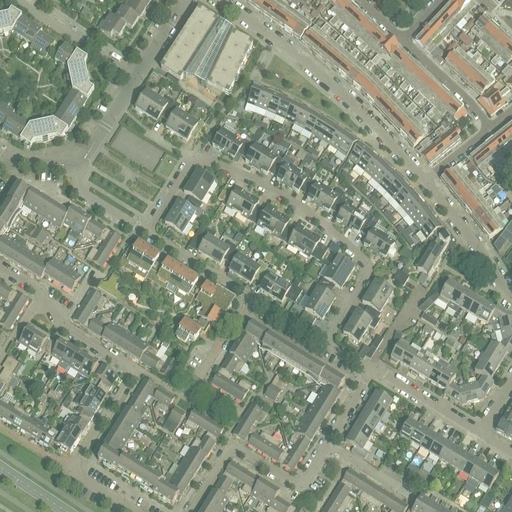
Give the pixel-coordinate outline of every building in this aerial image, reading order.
[(129,0),(122,12),(137,22),(145,10),(129,0)] [(151,0),(129,0),(145,10),(151,0)] [(257,0),(254,7),(262,12),(269,0),(257,0)] [(269,0),(262,12),(269,18),(280,2),(277,0),(269,0)] [(329,24),(331,25),(351,4),(347,0),(346,0),(335,0),(331,5),(335,8),(331,12),(336,16),(329,24)] [(455,0),(454,0),(449,6),(463,20),(470,13),(455,0)] [(470,0),(455,0),(470,13),(476,6),(470,0)] [(269,18),(277,23),(287,7),(280,2),(269,18)] [(331,25),(333,27),(339,21),(344,26),(358,11),(351,4),(331,25)] [(307,14),(310,10),(304,6),(301,10),(307,14)] [(322,6),(317,11),(321,15),(326,9),(322,6)] [(449,6),(442,13),(457,27),(463,20),(449,6)] [(277,23),(285,29),(295,13),(287,7),(277,23)] [(477,11),(482,16),(486,12),(481,8),(477,11)] [(180,81),(218,23),(199,10),(161,69),(169,74),(180,81)] [(311,15),(316,20),(319,16),(314,11),(311,15)] [(365,17),(358,11),(344,26),(349,30),(343,36),(345,38),(365,17)] [(9,16),(0,17),(0,36),(12,33),(21,19),(11,12),(9,16)] [(122,12),(116,20),(115,21),(126,28),(131,31),(137,22),(122,12)] [(285,29),(293,35),(303,18),(295,13),(285,29)] [(442,13),(436,20),(450,34),(457,27),(442,13)] [(110,17),(100,32),(113,41),(115,37),(118,39),(126,28),(115,21),(116,20),(110,17)] [(372,24),(365,17),(345,38),(347,40),(353,34),(358,38),(372,24)] [(300,40),(312,24),(303,18),(293,35),(300,40)] [(484,18),(471,32),(478,39),(492,24),(484,18)] [(31,25),(21,19),(12,33),(22,40),(31,25)] [(436,20),(429,28),(443,41),(450,34),(436,20)] [(477,23),(476,22),(473,20),(468,24),(472,28),(477,23)] [(363,43),(358,49),(360,51),(379,30),(372,24),(358,38),(363,43)] [(467,33),(472,28),(468,24),(464,29),(467,33)] [(483,43),(477,50),(479,52),(499,31),(492,24),(478,39),(483,43)] [(42,32),(31,25),(22,40),(32,46),(40,35),(42,32)] [(320,32),(315,27),(302,42),(310,48),(328,27),(326,25),(320,32)] [(310,48),(317,54),(330,40),(325,35),(330,29),(328,27),(310,48)] [(429,28),(423,34),(437,48),(443,41),(429,28)] [(367,47),(372,51),(386,37),(379,30),(360,51),(362,53),(367,47)] [(479,52),(481,54),(487,47),(492,52),(506,37),(499,31),(479,52)] [(467,37),(465,35),(463,33),(458,39),(462,42),(464,39),(467,37)] [(416,42),(430,55),(437,48),(423,34),(416,42)] [(30,49),(38,54),(47,40),(40,35),(32,46),(30,49)] [(253,45),(232,35),(207,85),(205,89),(219,98),(222,93),(228,95),(253,45)] [(371,62),(373,65),(394,43),(386,36),(386,37),(372,51),(373,52),(373,51),(378,55),(371,62)] [(317,54),(325,61),(343,39),(340,37),(335,44),(330,40),(317,54)] [(467,37),(464,39),(471,45),(473,42),(467,37)] [(497,56),(491,63),(493,65),(511,44),(511,43),(506,37),(492,52),(497,56)] [(325,61),(332,67),(345,52),(339,48),(345,41),(343,39),(325,61)] [(471,45),(464,39),(462,42),(468,48),(471,45)] [(55,44),(47,40),(38,54),(46,59),(55,44)] [(454,42),(450,47),(454,51),(458,46),(454,42)] [(375,67),(376,66),(382,59),(387,64),(386,64),(387,65),(400,50),(401,50),(394,43),(373,65),(375,67)] [(501,60),(507,65),(511,59),(511,44),(493,65),(495,67),(501,60)] [(64,46),(57,58),(55,61),(67,69),(76,54),(64,46)] [(450,56),(454,51),(450,47),(446,52),(450,56)] [(445,63),(452,70),(466,56),(458,49),(455,53),(454,53),(445,63)] [(332,67),(339,73),(357,52),(355,50),(349,56),(345,52),(332,67)] [(391,69),(386,75),(388,77),(407,56),(400,50),(387,65),(391,69)] [(339,73),(347,79),(359,65),(354,60),(359,54),(357,52),(339,73)] [(452,70),(459,77),(479,55),(477,53),(474,57),(469,52),(466,56),(452,70)] [(87,102),(93,93),(94,91),(90,89),(85,65),(87,61),(76,54),(67,69),(72,93),(87,102)] [(459,77),(467,83),(480,69),(475,64),(481,57),(479,55),(459,77)] [(388,77),(390,79),(395,73),(400,78),(414,63),(407,56),(388,77)] [(435,60),(440,65),(444,61),(439,56),(435,60)] [(347,79),(354,86),(372,64),(370,62),(364,69),(359,65),(347,79)] [(421,69),(414,63),(400,78),(405,82),(400,88),(402,90),(421,69)] [(374,66),(372,64),(354,86),(361,91),(374,77),(368,72),(374,66)] [(467,83),(474,90),(493,68),(491,67),(485,73),(480,69),(467,83)] [(474,90),(481,96),(497,79),(493,74),(496,71),(493,68),(474,90)] [(402,90),(404,92),(409,86),(414,91),(428,76),(421,69),(402,90)] [(503,82),(511,90),(511,76),(505,70),(501,74),(507,79),(503,82)] [(212,109),(215,104),(180,81),(169,74),(166,79),(212,109)] [(435,82),(428,76),(414,91),(419,95),(413,102),(415,104),(435,82)] [(361,91),(361,92),(367,98),(387,80),(385,77),(379,83),(374,77),(361,91)] [(383,87),(389,82),(387,80),(367,98),(374,105),(388,92),(383,87)] [(415,104),(417,106),(423,99),(428,104),(442,89),(435,82),(415,104)] [(247,104),(257,108),(264,91),(259,89),(260,89),(253,86),(253,87),(254,87),(247,104)] [(449,95),(442,89),(428,104),(433,108),(427,115),(429,117),(449,95)] [(497,96),(492,90),(478,101),(485,109),(508,90),(506,89),(497,96)] [(500,99),(510,91),(508,90),(485,109),(491,117),(505,105),(500,99)] [(257,108),(266,112),(274,94),(268,92),(268,93),(264,91),(257,108)] [(374,105),(381,112),(401,93),(399,91),(392,97),(388,92),(374,105)] [(135,109),(146,116),(157,98),(147,92),(135,109)] [(72,93),(54,122),(68,131),(87,102),(72,93)] [(396,101),(403,95),(401,93),(381,112),(387,119),(401,106),(396,101)] [(266,112),(276,116),(283,99),(279,97),(280,97),(274,94),(266,112)] [(456,102),(449,95),(429,117),(431,119),(438,112),(443,117),(456,102)] [(161,115),(166,118),(175,103),(166,97),(163,102),(157,98),(146,116),(156,123),(161,115)] [(276,116),(285,120),(293,103),(288,100),(288,101),(283,99),(276,116)] [(464,109),(456,102),(443,117),(447,112),(459,123),(467,114),(463,110),(464,109)] [(166,129),(176,135),(187,118),(177,111),(180,106),(175,103),(166,118),(171,121),(166,129)] [(285,120),(294,125),(303,109),(299,107),(299,106),(293,103),(285,120)] [(387,119),(394,126),(414,107),(412,104),(406,111),(401,106),(387,119)] [(3,131),(20,142),(30,127),(13,116),(14,113),(1,105),(0,106),(0,124),(5,128),(3,131)] [(410,115),(416,109),(414,107),(394,126),(400,133),(414,120),(410,115)] [(307,111),(303,109),(294,125),(303,130),(312,113),(307,110),(307,111)] [(318,116),(312,113),(303,130),(300,135),(309,140),(312,135),(321,119),(317,117),(318,116)] [(197,137),(205,125),(200,122),(198,125),(187,118),(176,135),(187,142),(192,134),(197,137)] [(428,120),(426,118),(419,125),(414,120),(400,133),(407,140),(428,120)] [(312,135),(321,140),(331,124),(326,121),(325,122),(321,119),(312,135)] [(423,129),(430,122),(428,120),(407,140),(414,147),(428,134),(423,129)] [(61,142),(65,137),(68,131),(54,122),(30,127),(20,142),(31,149),(33,145),(56,139),(61,142)] [(321,140),(329,146),(339,131),(336,128),(336,127),(331,124),(321,140)] [(212,147),(223,153),(233,138),(217,128),(211,139),(215,142),(212,147)] [(456,136),(452,132),(449,128),(445,132),(442,128),(438,131),(452,148),(460,142),(456,136)] [(458,128),(452,132),(456,136),(461,132),(458,128)] [(511,133),(508,128),(500,134),(511,148),(511,133)] [(329,146),(338,152),(349,136),(344,132),(343,133),(339,131),(329,146)] [(438,137),(434,141),(445,154),(452,148),(438,131),(435,134),(438,137)] [(511,148),(500,134),(493,140),(505,156),(509,153),(511,155),(511,148)] [(357,144),(357,143),(353,140),(354,140),(349,136),(338,152),(346,158),(357,143),(357,144)] [(243,144),(233,138),(223,153),(234,160),(239,151),(244,154),(251,142),(250,144),(245,141),(243,144)] [(427,140),(423,143),(437,160),(445,154),(434,141),(430,143),(427,140)] [(493,140),(485,146),(501,165),(505,162),(502,159),(505,156),(493,140)] [(245,162),(256,169),(267,151),(251,142),(244,154),(248,157),(245,162)] [(288,151),(291,146),(286,143),(282,148),(288,151)] [(419,153),(429,166),(437,160),(423,143),(420,146),(423,150),(419,153)] [(348,159),(357,166),(369,151),(364,147),(363,148),(359,145),(348,159)] [(485,146),(478,152),(490,168),(494,164),(497,168),(501,166),(501,165),(485,146)] [(270,170),(274,173),(282,161),(267,151),(256,169),(267,175),(270,170)] [(314,151),(312,155),(320,160),(323,156),(314,151)] [(357,166),(364,172),(376,159),(373,156),(373,155),(369,151),(357,166)] [(470,159),(486,178),(489,175),(486,171),(490,168),(478,152),(470,159)] [(276,181),(287,187),(297,171),(292,168),(295,163),(285,157),(282,161),(274,173),(275,173),(280,175),(276,181)] [(364,172),(372,179),(385,165),(380,161),(380,162),(376,159),(364,172)] [(326,168),(329,164),(324,160),(321,164),(326,168)] [(501,165),(501,166),(508,175),(511,171),(505,162),(501,165)] [(389,169),(385,165),(372,179),(369,183),(376,189),(380,186),(392,173),(389,170),(389,169)] [(441,179),(448,187),(467,172),(463,168),(460,171),(457,167),(441,179)] [(302,175),(297,171),(287,187),(298,194),(301,189),(306,192),(312,181),(316,175),(305,169),(302,175)] [(197,172),(190,182),(208,193),(215,183),(197,172)] [(448,187),(454,195),(469,182),(466,178),(469,175),(467,172),(448,187)] [(380,186),(387,193),(400,180),(396,176),(392,173),(380,186)] [(349,175),(346,179),(351,183),(354,180),(349,175)] [(387,193),(394,201),(407,188),(404,185),(405,184),(400,180),(387,193)] [(307,200),(318,206),(327,191),(312,181),(306,192),(305,192),(310,195),(307,200)] [(192,198),(189,203),(199,209),(203,204),(202,204),(208,193),(190,182),(184,193),(192,198)] [(454,195),(460,202),(479,186),(476,182),(472,186),(469,182),(454,195)] [(360,192),(364,188),(359,184),(356,187),(360,192)] [(13,227),(18,219),(16,217),(20,211),(17,210),(30,189),(25,187),(24,189),(18,185),(4,208),(0,214),(0,237),(5,230),(7,231),(11,225),(13,227)] [(460,202),(466,209),(481,197),(478,193),(482,190),(479,186),(460,202)] [(490,190),(496,196),(497,195),(501,192),(502,192),(498,187),(495,186),(490,190)] [(394,201),(401,208),(415,195),(411,191),(410,191),(407,188),(394,201)] [(218,199),(223,202),(229,192),(225,189),(218,199)] [(332,208),(336,211),(346,195),(337,189),(334,194),(327,191),(318,206),(328,213),(332,208)] [(222,204),(237,214),(248,196),(237,190),(234,195),(229,192),(223,202),(222,204)] [(32,191),(22,206),(32,212),(41,197),(32,191)] [(501,192),(497,195),(502,200),(506,197),(502,192),(501,192)] [(336,222),(347,228),(357,212),(356,212),(350,209),(353,203),(344,198),(346,195),(336,211),(341,214),(336,222)] [(401,208),(408,216),(422,204),(419,201),(419,200),(415,195),(401,208)] [(237,214),(252,223),(260,211),(256,208),(259,203),(248,196),(237,214)] [(32,212),(38,216),(36,220),(39,222),(51,202),(41,197),(32,212)] [(375,205),(378,202),(374,197),(370,201),(375,205)] [(466,209),(472,217),(491,201),(488,198),(484,201),(481,197),(466,209)] [(472,217),(478,224),(493,212),(497,208),(491,201),(472,217)] [(60,208),(51,202),(39,222),(41,224),(44,219),(50,223),(60,208)] [(204,212),(199,209),(189,203),(186,207),(178,202),(171,213),(189,224),(195,215),(200,218),(204,212)] [(378,202),(375,205),(379,210),(383,206),(378,202)] [(408,216),(414,224),(429,212),(425,207),(425,208),(422,204),(408,216)] [(365,233),(374,218),(375,218),(370,215),(370,214),(360,207),(356,212),(357,212),(347,228),(358,235),(361,230),(365,233)] [(69,214),(60,208),(50,223),(60,229),(63,224),(69,214)] [(72,209),(70,211),(69,214),(63,224),(72,230),(82,214),(72,209)] [(252,223),(268,233),(279,215),(268,209),(265,214),(260,211),(252,223)] [(414,224),(420,232),(435,221),(432,217),(433,217),(429,212),(414,224)] [(478,224),(483,232),(503,216),(500,213),(496,216),(493,212),(478,224)] [(165,224),(170,227),(182,235),(189,224),(171,213),(165,224)] [(72,230),(82,235),(91,220),(82,214),(72,230)] [(268,233),(283,242),(291,230),(286,227),(290,222),(279,215),(268,233)] [(483,232),(490,240),(509,224),(503,216),(483,232)] [(364,246),(374,253),(384,237),(373,230),(377,225),(376,224),(378,221),(374,218),(365,233),(370,236),(364,246)] [(82,235),(91,241),(94,236),(100,239),(106,229),(91,220),(82,235)] [(420,232),(426,240),(442,229),(438,224),(435,221),(420,232)] [(511,243),(511,224),(494,247),(498,254),(499,253),(509,241),(511,243)] [(48,235),(30,225),(27,230),(24,235),(41,246),(48,235)] [(193,238),(199,242),(205,231),(204,231),(200,228),(193,238)] [(283,242),(299,252),(310,234),(299,228),(296,233),(291,230),(283,242)] [(121,238),(106,229),(100,239),(105,243),(102,247),(112,253),(121,238)] [(198,253),(209,259),(219,244),(212,239),(215,234),(206,229),(204,231),(205,231),(199,242),(203,245),(198,253)] [(432,246),(443,253),(448,244),(448,243),(449,241),(448,238),(442,229),(426,240),(427,240),(433,236),(437,241),(434,247),(432,246)] [(311,256),(315,259),(322,249),(317,246),(320,241),(310,234),(299,252),(309,259),(311,256)] [(4,236),(0,242),(0,255),(4,258),(14,242),(4,236)] [(395,250),(392,248),(395,243),(384,237),(374,253),(385,259),(388,255),(391,257),(393,257),(394,256),(396,253),(396,251),(395,250)] [(406,242),(410,247),(414,244),(410,239),(406,242)] [(13,263),(25,245),(25,244),(21,241),(19,245),(14,242),(4,258),(13,263)] [(78,246),(82,252),(89,246),(85,241),(78,246)] [(120,264),(135,273),(150,249),(140,242),(135,251),(130,248),(120,264)] [(225,258),(229,261),(236,250),(235,250),(237,248),(227,242),(224,247),(219,244),(209,259),(220,266),(225,258)] [(13,263),(22,269),(32,253),(27,250),(28,247),(25,245),(13,263)] [(432,246),(425,258),(438,266),(441,261),(439,260),(443,253),(432,246)] [(99,252),(93,249),(87,259),(102,269),(112,253),(102,247),(99,252)] [(401,254),(406,257),(410,251),(405,248),(401,254)] [(146,278),(151,280),(159,266),(155,263),(160,255),(150,249),(135,273),(145,279),(146,278)] [(327,252),(322,249),(315,259),(320,262),(327,252)] [(229,272),(240,278),(249,263),(238,256),(240,253),(236,250),(229,261),(234,264),(229,272)] [(22,269),(32,275),(41,259),(32,253),(22,269)] [(337,258),(330,269),(348,280),(354,269),(337,258)] [(438,266),(425,258),(417,271),(422,274),(417,283),(423,286),(433,270),(435,271),(438,266)] [(41,281),(43,278),(44,276),(44,275),(51,265),(50,264),(41,259),(32,275),(41,281)] [(63,266),(54,260),(53,260),(50,264),(51,265),(44,275),(44,276),(53,281),(63,266)] [(165,289),(177,269),(179,266),(169,260),(164,269),(159,266),(151,280),(165,289)] [(255,277),(260,280),(269,265),(268,264),(267,267),(258,261),(255,266),(249,263),(240,278),(250,285),(255,277)] [(260,291),(271,297),(280,282),(273,277),(276,272),(272,270),(273,268),(269,265),(260,280),(265,283),(260,291)] [(53,281),(62,287),(72,271),(68,269),(63,266),(53,281)] [(179,266),(177,269),(165,289),(166,290),(168,285),(177,290),(175,295),(189,272),(179,266)] [(323,278),(320,283),(330,290),(333,285),(341,290),(348,280),(330,269),(324,279),(323,278)] [(82,277),(72,271),(62,287),(72,293),(82,277)] [(409,277),(408,276),(399,271),(396,276),(406,282),(409,277)] [(175,295),(189,304),(198,290),(194,287),(199,279),(189,272),(175,295)] [(108,283),(114,287),(118,279),(113,276),(108,283)] [(403,287),(406,282),(396,276),(393,281),(403,287)] [(291,299),(298,288),(300,284),(295,280),(290,288),(280,282),(271,297),(281,304),(286,296),(291,299)] [(375,282),(369,292),(387,303),(393,293),(375,282)] [(437,291),(429,299),(433,304),(437,300),(447,306),(449,303),(450,303),(458,288),(449,282),(446,288),(442,286),(437,291)] [(0,300),(2,298),(3,299),(7,302),(14,292),(0,283),(0,300)] [(101,283),(97,288),(104,292),(107,287),(101,283)] [(318,289),(311,299),(329,310),(335,300),(327,295),(330,290),(320,283),(317,288),(318,289)] [(202,306),(203,309),(204,314),(198,323),(194,320),(208,329),(210,325),(219,330),(236,301),(208,284),(204,290),(200,287),(198,290),(189,304),(190,305),(193,300),(202,306)] [(114,291),(107,287),(104,292),(111,296),(114,291)] [(302,291),(298,288),(291,299),(296,302),(302,291)] [(468,293),(458,288),(450,303),(459,308),(468,293)] [(92,291),(82,306),(92,312),(95,307),(101,311),(107,301),(92,291)] [(120,294),(114,291),(111,296),(116,299),(120,294)] [(28,301),(14,292),(7,302),(12,305),(9,310),(19,316),(28,301)] [(370,308),(367,313),(380,321),(378,319),(381,314),(380,314),(387,303),(369,292),(362,303),(370,308)] [(477,299),(468,293),(459,308),(453,319),(456,321),(463,311),(468,314),(477,299)] [(311,299),(304,310),(322,321),(329,310),(311,299)] [(468,314),(478,320),(487,305),(477,299),(468,314)] [(496,310),(487,305),(478,320),(487,325),(491,319),(492,317),(497,321),(504,310),(498,307),(496,310)] [(82,306),(73,321),(89,331),(95,321),(89,317),(92,312),(82,306)] [(0,311),(0,324),(9,331),(19,316),(9,310),(6,314),(0,311)] [(499,325),(501,332),(511,329),(511,315),(504,310),(497,321),(492,317),(491,319),(499,325)] [(356,313),(350,323),(365,333),(369,327),(374,330),(380,321),(367,313),(364,318),(356,313)] [(421,319),(437,329),(438,328),(436,326),(438,322),(424,314),(421,319)] [(95,321),(89,331),(102,339),(108,329),(112,324),(103,318),(102,318),(98,316),(95,321)] [(204,334),(208,329),(194,320),(191,325),(186,322),(176,337),(185,343),(188,338),(194,342),(200,332),(204,334)] [(343,334),(348,337),(359,344),(365,333),(350,323),(343,334)] [(108,329),(102,339),(105,341),(111,345),(121,329),(115,325),(112,324),(108,329)] [(245,330),(243,334),(264,347),(262,349),(268,353),(266,355),(274,360),(276,357),(286,364),(285,366),(292,371),(294,369),(305,375),(303,378),(311,383),(313,380),(318,384),(319,382),(341,395),(344,390),(341,389),(345,382),(252,325),(247,332),(245,330)] [(18,343),(28,349),(38,334),(28,328),(18,343)] [(121,329),(111,345),(114,346),(121,350),(130,335),(124,331),(121,329)] [(504,343),(503,344),(511,349),(511,329),(501,332),(504,343)] [(403,334),(396,332),(391,350),(395,352),(391,359),(390,362),(396,365),(397,363),(400,364),(409,349),(401,344),(403,334)] [(41,350),(46,353),(52,343),(38,334),(28,349),(38,355),(41,350)] [(130,335),(121,350),(123,352),(130,356),(139,341),(136,339),(133,337),(130,335)] [(257,345),(241,336),(236,345),(251,355),(257,345)] [(376,350),(383,340),(378,337),(372,347),(376,350)] [(60,341),(59,344),(57,346),(52,343),(46,353),(61,363),(70,347),(60,341)] [(139,341),(130,356),(133,358),(140,362),(146,353),(149,347),(144,343),(140,341),(139,341)] [(171,344),(167,351),(171,354),(175,347),(171,344)] [(506,354),(510,356),(511,352),(511,349),(503,344),(500,349),(492,345),(486,354),(501,363),(506,354)] [(236,345),(230,355),(245,364),(251,355),(236,345)] [(67,373),(70,368),(79,353),(70,347),(61,363),(57,368),(67,373)] [(146,353),(140,362),(142,364),(154,371),(160,362),(155,358),(159,353),(151,348),(149,347),(146,353)] [(400,364),(409,370),(418,355),(409,349),(400,364)] [(70,368),(79,374),(88,358),(79,353),(70,368)] [(417,378),(418,375),(431,355),(427,353),(424,358),(418,355),(409,370),(412,372),(411,374),(417,378)] [(486,354),(480,363),(496,372),(501,363),(486,354)] [(230,355),(221,369),(231,375),(234,370),(240,374),(245,364),(230,355)] [(418,375),(428,381),(437,366),(432,363),(435,358),(431,355),(418,375)] [(19,364),(8,357),(5,362),(16,369),(19,364)] [(169,359),(168,360),(163,357),(160,362),(154,371),(169,380),(179,365),(169,359)] [(79,374),(89,380),(92,375),(97,378),(103,368),(88,358),(79,374)] [(12,376),(14,372),(16,369),(5,362),(2,367),(4,369),(3,371),(12,376)] [(480,382),(479,383),(490,390),(494,383),(490,381),(496,372),(480,363),(475,372),(479,375),(483,377),(480,382)] [(20,365),(19,366),(13,375),(16,377),(23,367),(20,365)] [(428,381),(437,387),(447,372),(446,372),(437,366),(428,381)] [(444,396),(450,399),(457,389),(451,385),(459,372),(449,366),(446,372),(447,372),(437,387),(446,392),(444,396)] [(102,381),(99,386),(109,392),(119,377),(103,368),(97,378),(102,381)] [(211,385),(227,394),(233,384),(228,380),(231,375),(221,369),(211,385)] [(3,371),(0,376),(0,377),(10,384),(13,379),(11,377),(12,376),(3,371)] [(275,403),(288,382),(277,375),(264,396),(275,403)] [(0,377),(0,384),(7,389),(8,387),(10,384),(0,377)] [(483,401),(490,390),(479,383),(479,384),(476,385),(475,379),(467,381),(473,404),(483,401)] [(145,380),(136,395),(146,401),(148,396),(154,399),(160,389),(145,380)] [(238,387),(233,384),(227,394),(242,403),(251,388),(241,381),(238,387)] [(462,406),(473,404),(467,381),(466,381),(468,387),(458,389),(457,389),(450,399),(462,406)] [(91,387),(84,397),(100,407),(109,392),(99,386),(96,391),(91,387)] [(339,397),(324,387),(318,397),(333,406),(339,397)] [(175,399),(160,389),(154,399),(159,402),(155,408),(165,414),(175,399)] [(363,401),(369,405),(370,403),(386,412),(392,402),(376,392),(372,400),(366,396),(363,401)] [(91,422),(100,407),(84,397),(84,398),(80,395),(74,404),(84,410),(81,415),(91,422)] [(141,420),(148,409),(142,406),(146,401),(136,395),(126,410),(141,420)] [(0,418),(3,421),(13,405),(9,402),(11,399),(6,396),(0,405),(0,418)] [(318,397),(312,406),(328,416),(333,406),(318,397)] [(357,411),(363,415),(364,413),(380,422),(386,412),(370,403),(369,405),(366,410),(360,406),(357,411)] [(3,421),(12,426),(22,411),(13,405),(3,421)] [(252,406),(242,421),(252,427),(255,422),(261,425),(267,415),(252,406)] [(312,406),(307,415),(322,425),(328,416),(312,406)] [(186,414),(176,408),(162,428),(173,435),(186,414)] [(12,426),(22,432),(31,416),(33,414),(28,410),(26,413),(22,411),(12,426)] [(136,429),(141,420),(126,410),(120,419),(136,429)] [(185,426),(195,432),(198,427),(203,430),(209,420),(194,410),(185,426)] [(496,432),(505,437),(511,425),(511,413),(508,411),(496,432)] [(351,421),(357,425),(358,423),(374,432),(380,422),(364,413),(363,415),(360,420),(354,416),(351,421)] [(409,421),(399,437),(409,443),(419,427),(417,426),(412,423),(416,417),(411,414),(407,420),(409,421)] [(82,436),(91,422),(81,415),(78,420),(72,417),(71,419),(67,417),(62,424),(66,427),(82,436)] [(307,415),(301,424),(316,434),(322,425),(307,415)] [(22,432),(31,438),(40,422),(31,416),(22,432)] [(31,438),(40,443),(50,428),(46,426),(49,422),(43,418),(41,422),(40,422),(31,438)] [(130,438),(136,429),(120,419),(115,428),(130,438)] [(224,429),(209,420),(203,430),(208,433),(205,438),(215,444),(224,429)] [(429,433),(427,432),(422,428),(425,423),(421,420),(417,426),(419,427),(409,443),(419,449),(429,433)] [(249,432),(252,427),(242,421),(233,436),(248,445),(254,435),(249,432)] [(299,428),(295,433),(311,443),(316,434),(301,424),(296,422),(294,425),(299,428)] [(345,431),(351,434),(352,433),(368,442),(374,432),(358,423),(357,425),(354,430),(348,426),(345,431)] [(431,426),(427,432),(429,433),(419,449),(429,455),(439,439),(437,438),(432,435),(436,428),(431,426)] [(76,445),(82,436),(66,427),(61,436),(76,445)] [(40,443),(50,450),(60,456),(63,451),(63,450),(55,445),(56,443),(54,442),(59,434),(50,428),(40,443)] [(124,447),(130,438),(115,428),(109,438),(124,447)] [(248,445),(263,454),(272,438),(263,432),(259,438),(254,435),(248,445)] [(449,445),(447,444),(442,441),(445,435),(441,432),(437,438),(439,439),(429,455),(439,461),(449,445)] [(295,433),(289,443),(295,446),(292,451),(302,457),(311,443),(295,433)] [(345,445),(346,443),(355,448),(352,453),(364,461),(369,454),(363,450),(368,442),(352,433),(351,434),(348,440),(342,436),(339,441),(345,445)] [(61,436),(56,443),(55,445),(63,450),(63,451),(70,455),(76,445),(61,436)] [(166,437),(163,444),(167,446),(171,440),(167,437),(166,437)] [(119,457),(124,447),(109,438),(103,447),(119,457)] [(202,443),(196,440),(190,449),(206,459),(215,444),(205,438),(202,443)] [(279,450),(282,444),(272,438),(263,454),(277,463),(284,453),(283,452),(285,448),(283,447),(280,451),(279,450)] [(458,451),(457,450),(452,447),(455,441),(451,438),(447,444),(449,445),(439,461),(449,467),(458,451)] [(467,456),(462,453),(465,447),(461,444),(457,450),(458,451),(449,467),(459,473),(469,457),(467,456)] [(98,462),(172,507),(176,501),(179,503),(181,500),(158,486),(159,484),(125,462),(124,464),(117,460),(119,457),(103,447),(99,455),(101,456),(98,462)] [(190,449),(185,459),(200,468),(206,459),(190,449)] [(378,450),(375,456),(383,460),(386,454),(378,450)] [(479,463),(477,462),(472,459),(475,453),(471,450),(467,456),(469,457),(459,473),(469,479),(479,463)] [(292,472),(302,457),(292,451),(289,456),(284,453),(277,463),(292,472)] [(489,469),(487,468),(481,465),(485,459),(480,456),(477,462),(479,463),(469,479),(479,485),(489,469)] [(185,459),(179,468),(194,477),(200,468),(185,459)] [(333,478),(343,467),(335,460),(325,471),(333,478)] [(489,491),(499,475),(492,471),(495,465),(490,462),(487,468),(489,469),(479,485),(489,491)] [(232,463),(222,478),(232,484),(235,479),(240,482),(247,472),(232,463)] [(189,486),(194,477),(179,468),(174,465),(168,473),(174,476),(189,486)] [(405,472),(415,478),(419,471),(410,465),(405,472)] [(350,491),(353,487),(358,490),(364,480),(349,470),(340,485),(350,491)] [(420,471),(416,478),(421,481),(425,474),(420,471)] [(245,485),(242,490),(251,496),(260,481),(247,472),(240,482),(245,485)] [(182,498),(183,496),(189,486),(174,476),(166,488),(182,498)] [(229,489),(232,484),(222,478),(213,492),(228,502),(234,492),(229,489)] [(363,493),(359,498),(369,504),(379,489),(364,480),(358,490),(363,493)] [(493,485),(498,488),(501,483),(496,480),(493,485)] [(270,487),(260,481),(251,496),(261,502),(270,487)] [(347,496),(350,491),(340,485),(331,500),(346,509),(352,500),(347,496)] [(268,511),(277,498),(280,493),(270,487),(261,502),(270,508),(266,511),(268,511)] [(393,498),(379,489),(369,504),(379,510),(382,505),(384,506),(380,510),(383,511),(387,508),(393,498)] [(428,493),(423,490),(419,496),(420,497),(411,511),(425,511),(431,503),(429,502),(424,499),(428,493)] [(213,492),(207,502),(222,511),(228,502),(213,492)] [(439,508),(434,505),(437,499),(433,496),(429,502),(431,503),(425,511),(439,511),(441,509),(439,508)] [(268,511),(287,511),(291,507),(277,498),(268,511)] [(404,511),(408,507),(393,498),(387,508),(392,511),(391,511),(404,511)] [(344,511),(346,509),(331,500),(323,511),(344,511)] [(207,502),(202,511),(222,511),(207,502)] [(445,511),(444,511),(447,505),(442,503),(439,508),(441,509),(439,511),(445,511)]
